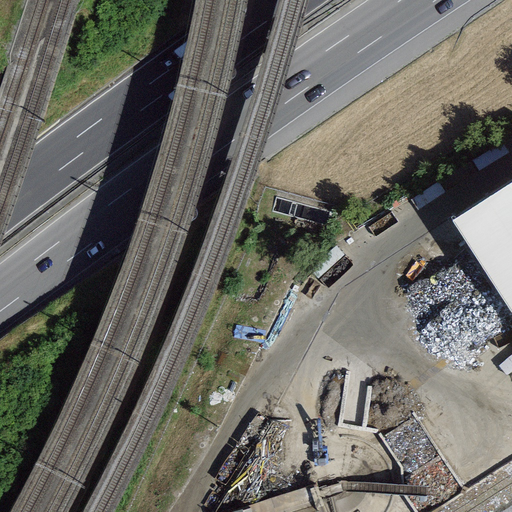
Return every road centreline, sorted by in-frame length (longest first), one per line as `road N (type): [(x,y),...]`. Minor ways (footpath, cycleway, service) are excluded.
road 1 (motorway): [(0,300),(420,0)]
road 2 (motorway): [(282,0),(0,206)]
